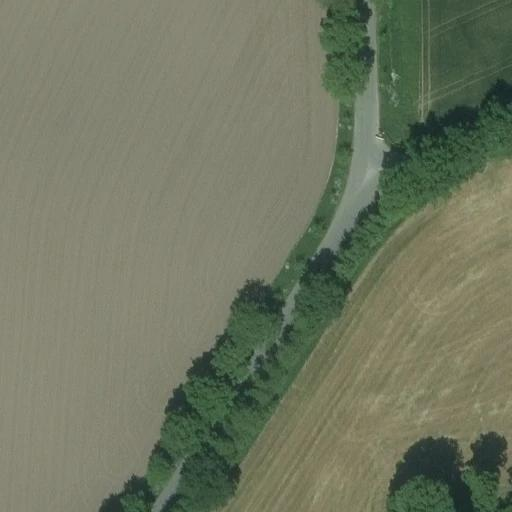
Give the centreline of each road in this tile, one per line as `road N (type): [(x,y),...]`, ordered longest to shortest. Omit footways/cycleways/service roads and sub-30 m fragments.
road 1 (unclassified): [(164,511),(339,241),(366,177)]
road 2 (unclassified): [(366,177),(364,0)]
road 3 (unclassified): [(511,122),(366,177)]
